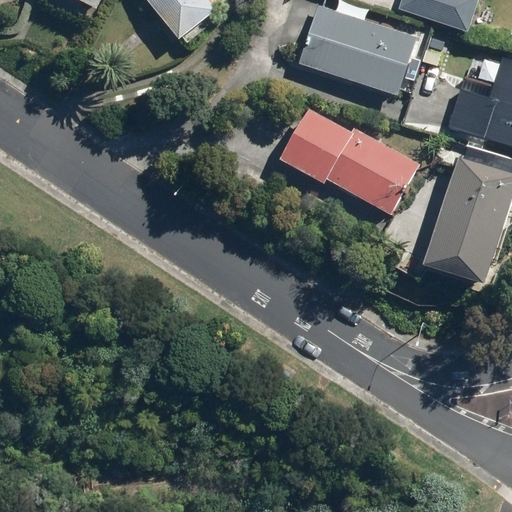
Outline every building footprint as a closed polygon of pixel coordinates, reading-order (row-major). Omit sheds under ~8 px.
[(75,0),(95,10),(99,0),(75,0)] [(147,0),(179,39),(212,12),(202,0),(147,0)] [(400,0),(397,11),(468,34),(479,0),(400,0)] [(418,38),(319,4),(291,82),(344,100),(350,81),(398,97),(418,38)] [(466,84),(454,130),(511,144),(511,58),(505,57),(497,92),(466,84)] [(308,109),(279,161),(325,187),(328,181),(391,217),(421,166),(358,130),(355,136),(308,109)] [(511,207),(511,176),(460,160),(426,266),(487,286),(511,207)]
